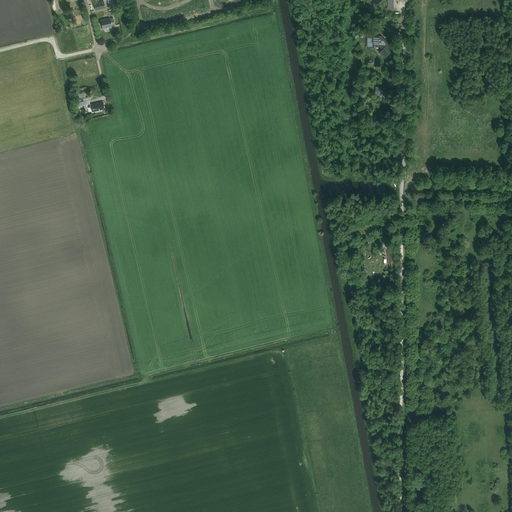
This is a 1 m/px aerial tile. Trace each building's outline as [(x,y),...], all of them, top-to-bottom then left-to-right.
[(95,10),(105,8),(103,1),(94,3),(95,10)] [(111,23),(114,23),(113,18),(101,21),(103,28),(112,26),(111,23)] [(368,37),(368,46),(374,46),(374,45),(380,45),(383,48),(380,52),(385,57),(390,52),(388,49),(391,47),(383,39),(380,39),(380,37),(368,37)] [(387,87),(375,87),(375,96),(386,96),(387,87)] [(79,101),(78,101),(79,103),(77,103),(78,108),(80,108),(79,106),(81,105),(81,107),(83,107),(83,105),(84,109),(87,108),(86,104),(89,103),(88,99),(86,100),(86,98),(84,98),(84,100),(81,101),(80,99),(78,100),(79,101)] [(103,108),(105,107),(103,103),(102,103),(101,101),(90,104),(92,111),(103,109),(103,108)] [(395,264),(395,250),(387,250),(387,263),(389,263),(389,264),(395,264)]
